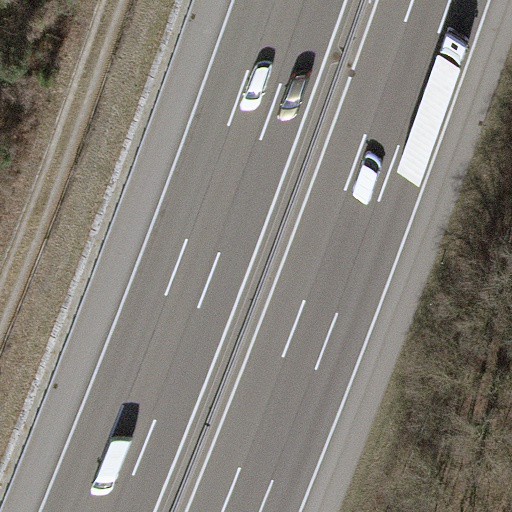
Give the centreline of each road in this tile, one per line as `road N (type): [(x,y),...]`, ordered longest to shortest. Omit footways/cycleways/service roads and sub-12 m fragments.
road 1 (motorway): [(291,0),(98,511)]
road 2 (motorway): [(245,511),(435,0)]
road 3 (track): [(0,311),(116,0)]
